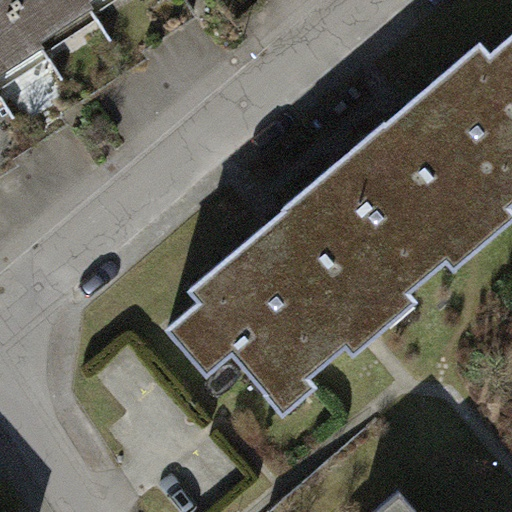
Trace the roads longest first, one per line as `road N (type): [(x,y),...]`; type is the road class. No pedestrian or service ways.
road 1 (residential): [(388,0),(1,336)]
road 2 (residential): [(1,336),(107,511)]
